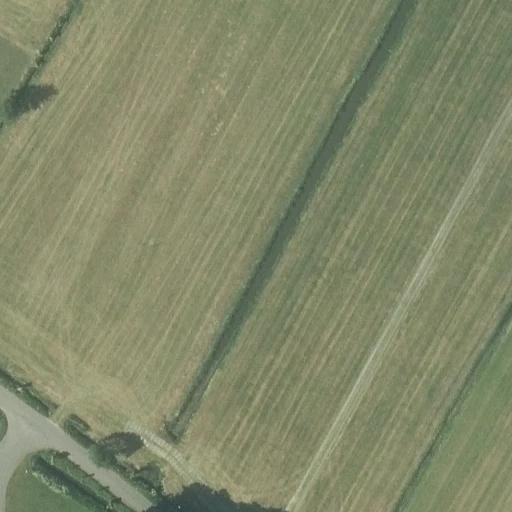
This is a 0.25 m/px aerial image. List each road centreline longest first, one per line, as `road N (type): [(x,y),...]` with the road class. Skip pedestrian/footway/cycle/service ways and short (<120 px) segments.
road 1 (track): [(511,101),(284,511)]
road 2 (unclassified): [(146,511),(0,398)]
